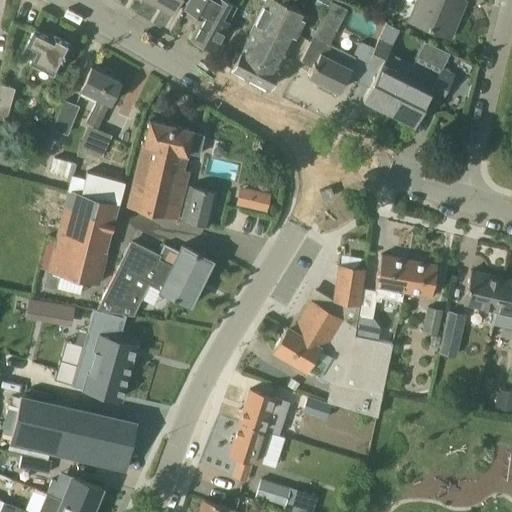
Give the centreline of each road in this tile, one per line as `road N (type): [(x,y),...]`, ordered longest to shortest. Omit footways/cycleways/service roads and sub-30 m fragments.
road 1 (tertiary): [(155,511),(204,377),(324,171)]
road 2 (tertiary): [(324,171),(278,117),(56,0)]
road 3 (unclassified): [(461,194),(510,0)]
road 4 (tertiary): [(324,171),(389,169),(461,194)]
